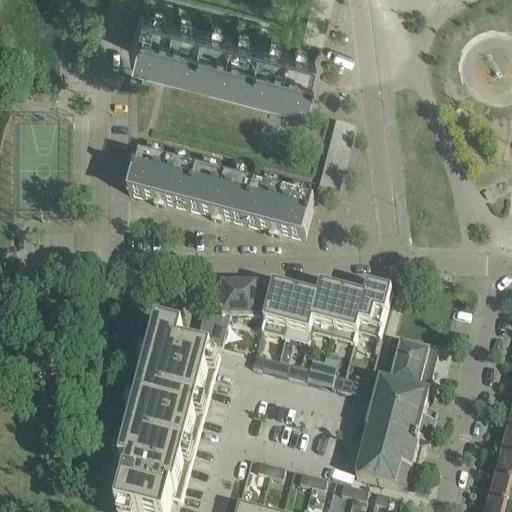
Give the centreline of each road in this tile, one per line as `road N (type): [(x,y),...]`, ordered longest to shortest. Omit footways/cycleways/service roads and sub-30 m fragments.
road 1 (residential): [(392,265),(100,263)]
road 2 (residential): [(392,265),(358,0)]
road 3 (residential): [(442,511),(505,268)]
road 4 (residential): [(100,263),(100,30)]
